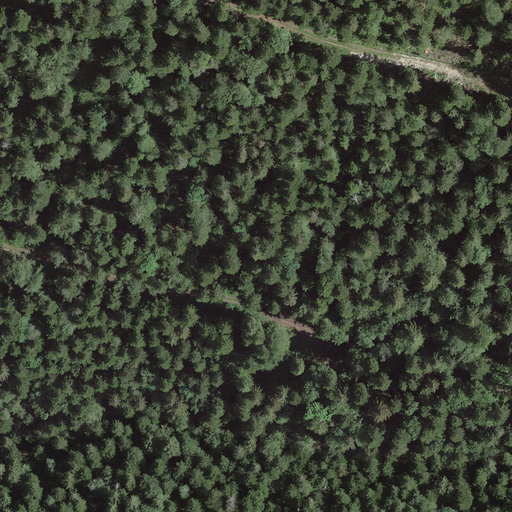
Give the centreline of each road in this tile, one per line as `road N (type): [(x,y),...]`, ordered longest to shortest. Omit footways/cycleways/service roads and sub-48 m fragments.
road 1 (track): [(0,247),(123,282),(228,298),(309,329)]
road 2 (track): [(227,0),(319,38),(472,75),(511,95)]
road 3 (track): [(511,396),(363,366),(309,329)]
